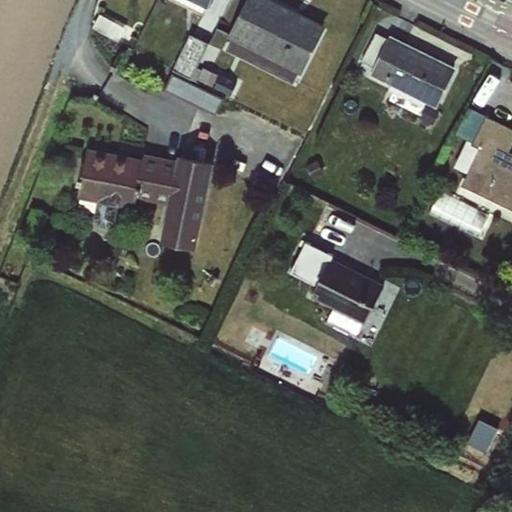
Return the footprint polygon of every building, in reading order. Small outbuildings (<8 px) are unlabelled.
[(194,0),(214,8),(217,0),(194,0)] [(285,0),(249,0),(228,47),(303,82),(331,21),(285,0)] [(198,76),(204,62),(214,66),(222,44),(193,33),(179,69),(198,76)] [(445,103),(462,61),(392,33),(375,75),(445,103)] [(220,110),(227,93),(177,72),(170,89),(220,110)] [(511,216),(511,120),(473,105),(463,131),(472,134),(459,165),(473,171),(463,198),(511,216)] [(91,142),(84,196),(142,204),(143,197),(171,201),(165,240),(205,245),(217,159),(91,142)] [(462,220),(465,212),(462,211),(466,201),(443,192),(436,210),(462,220)] [(368,332),(392,277),(308,241),(295,270),(322,281),(316,296),(337,305),(332,317),(368,332)]
